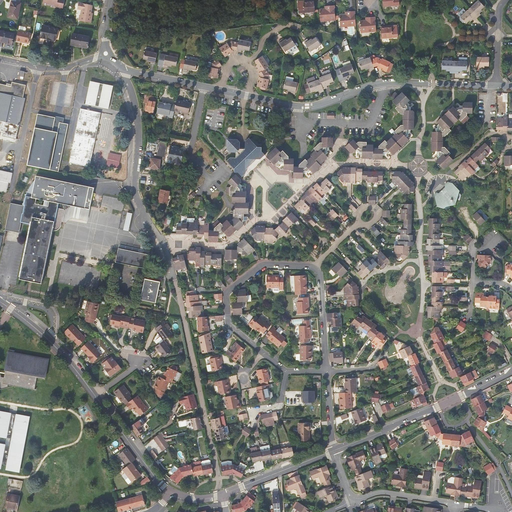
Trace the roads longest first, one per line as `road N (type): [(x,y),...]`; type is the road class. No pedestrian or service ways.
road 1 (unclassified): [(170,490),(59,350),(0,301)]
road 2 (residential): [(326,369),(286,368),(262,350),(229,323),(226,291),(264,263),(311,264),(319,275)]
road 3 (residential): [(495,85),(385,82),(308,105),(250,96)]
road 4 (residential): [(123,68),(137,112),(137,193),(175,280)]
road 5 (tertiary): [(511,369),(332,450)]
road 6 (residential): [(353,502),(385,492),(493,511)]
